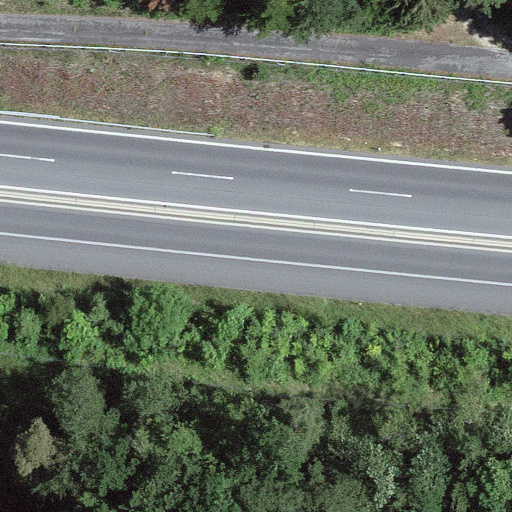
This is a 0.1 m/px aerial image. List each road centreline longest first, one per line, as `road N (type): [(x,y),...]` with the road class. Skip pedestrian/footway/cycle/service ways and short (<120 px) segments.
road 1 (trunk): [(0,217),(511,268)]
road 2 (trunk): [(511,205),(0,155)]
road 3 (track): [(0,27),(511,65)]
